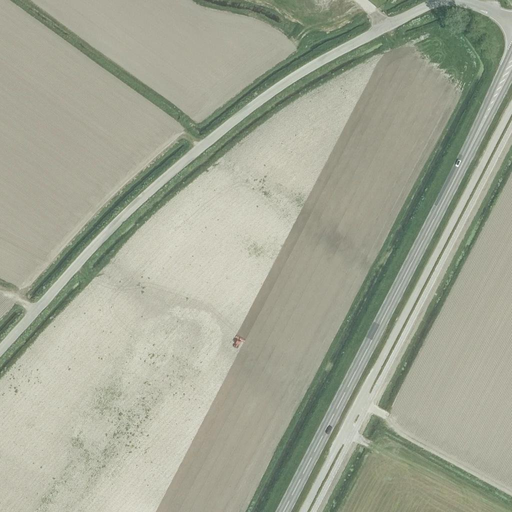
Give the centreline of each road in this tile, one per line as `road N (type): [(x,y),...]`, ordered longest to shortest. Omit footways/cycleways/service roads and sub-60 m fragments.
road 1 (tertiary): [(0,349),(101,237),(282,83),(438,1),(511,21)]
road 2 (unclassified): [(303,511),(511,107)]
road 3 (primary): [(283,511),(472,143)]
